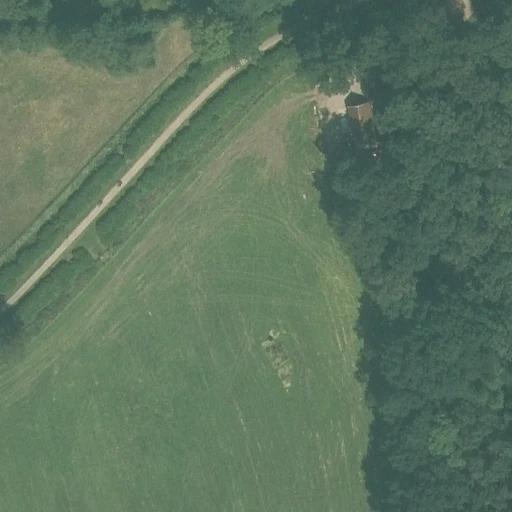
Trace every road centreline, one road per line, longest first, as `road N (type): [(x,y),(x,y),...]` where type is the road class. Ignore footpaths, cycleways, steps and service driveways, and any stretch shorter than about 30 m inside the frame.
road 1 (track): [(0,306),(224,74),(349,0)]
road 2 (track): [(511,277),(463,0)]
